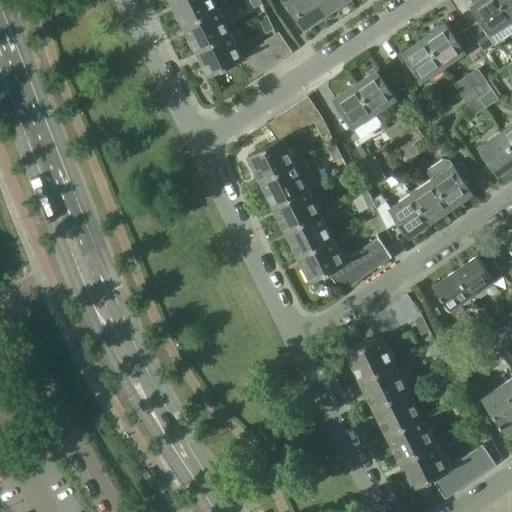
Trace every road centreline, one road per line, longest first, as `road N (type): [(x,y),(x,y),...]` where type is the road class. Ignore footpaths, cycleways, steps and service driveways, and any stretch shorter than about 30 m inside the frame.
road 1 (secondary): [(219,511),(133,350),(0,43)]
road 2 (residential): [(414,0),(195,143)]
road 3 (residential): [(299,339),(511,197)]
road 4 (residential): [(299,339),(195,143)]
road 5 (residential): [(378,511),(299,339)]
road 6 (residential): [(195,143),(123,0)]
